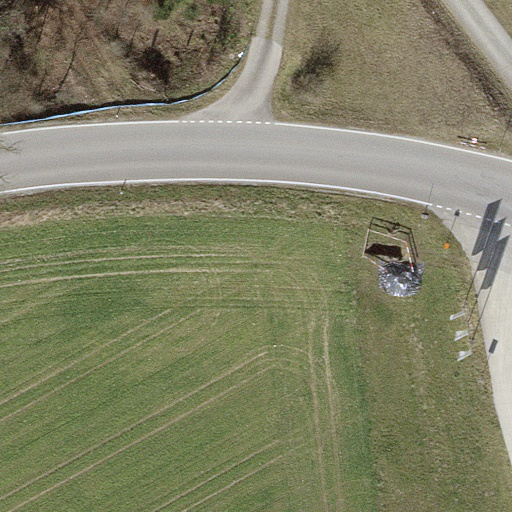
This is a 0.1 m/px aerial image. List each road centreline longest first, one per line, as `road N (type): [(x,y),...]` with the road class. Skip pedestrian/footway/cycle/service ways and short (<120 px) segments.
road 1 (tertiary): [(0,163),(225,149),(431,173),(511,194)]
road 2 (track): [(225,149),(252,86),(268,0)]
